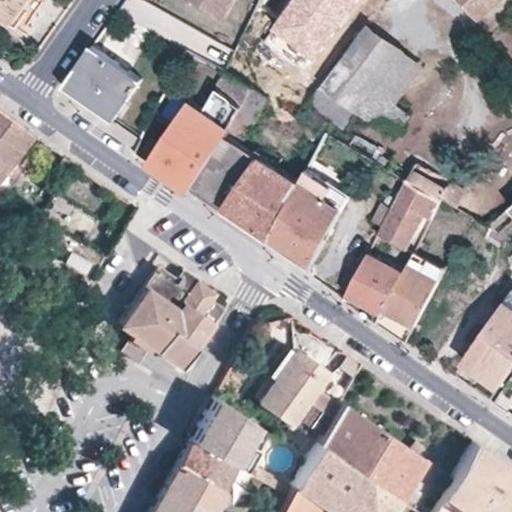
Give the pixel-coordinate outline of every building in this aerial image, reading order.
[(28,0),(0,0),(0,15),(11,24),(28,0)] [(24,33),(47,0),(28,0),(11,24),(24,33)] [(195,0),(225,17),(234,0),(195,0)] [(295,0),(277,26),(319,56),(358,0),(295,0)] [(462,0),(481,19),(501,0),(462,0)] [(356,109),(379,127),(397,104),(426,65),(369,23),(310,104),(342,128),(356,109)] [(143,79),(93,44),(65,84),(116,120),(143,79)] [(192,99),(149,162),(176,181),(190,191),(194,185),(234,124),(254,86),(228,72),(207,109),(192,99)] [(234,124),(194,185),(272,237),(303,180),(243,142),(272,97),(254,86),(234,124)] [(397,104),(379,127),(394,138),(411,114),(397,104)] [(0,161),(24,129),(0,112),(0,161)] [(24,129),(0,161),(0,187),(18,164),(13,160),(32,134),(24,129)] [(320,146),(325,136),(310,129),(305,138),(320,146)] [(71,162),(61,155),(52,167),(62,174),(71,162)] [(443,198),(458,207),(466,192),(451,183),(449,186),(432,177),(436,171),(419,163),(411,179),(443,198)] [(411,179),(409,178),(394,207),(384,225),(380,233),(380,234),(409,249),(426,214),(433,218),(443,198),(411,179)] [(303,180),(272,237),(313,264),(344,206),(303,180)] [(98,251),(104,254),(105,252),(133,206),(123,198),(104,231),(108,235),(98,251)] [(384,225),(394,207),(384,201),(374,220),(384,225)] [(92,258),(97,248),(74,237),(70,247),(92,258)] [(406,270),(379,321),(407,341),(449,265),(417,249),(415,252),(406,270)] [(63,260),(83,272),(88,263),(68,251),(63,260)] [(372,307),(368,314),(379,321),(406,270),(371,251),(349,293),(372,307)] [(129,331),(148,344),(178,365),(218,307),(207,299),(212,291),(199,281),(195,287),(176,275),(173,278),(156,266),(116,322),(129,331)] [(181,268),(176,275),(195,287),(199,281),(181,268)] [(349,293),(346,298),(346,299),(368,314),(372,307),(349,293)] [(511,303),(507,300),(466,357),(503,383),(511,369),(511,303)] [(129,331),(117,348),(136,361),(148,344),(129,331)] [(257,397),(291,349),(285,345),(252,394),(257,397)] [(312,438),(314,440),(335,401),(315,387),(326,370),(292,347),(291,349),(257,397),(256,399),(290,423),(312,438)] [(350,375),(358,362),(345,353),(336,366),(350,375)] [(511,396),(503,390),(495,401),(509,411),(511,407),(511,396)] [(260,450),(242,438),(253,422),(213,394),(192,431),(188,439),(233,465),(247,473),(252,464),(260,450)] [(419,455),(337,398),(335,401),(314,440),(396,497),(419,455)] [(305,449),(312,438),(290,423),(283,434),(305,449)] [(233,465),(188,439),(186,441),(174,462),(220,488),(226,477),(233,465)] [(331,511),(387,511),(395,497),(396,497),(314,440),(290,484),(320,504),(331,511)] [(511,478),(491,464),(495,458),(471,441),(451,476),(430,511),(509,511),(511,508),(511,488),(511,487),(511,486),(511,478)] [(511,488),(511,469),(495,458),(491,464),(511,478),(511,486),(511,487),(511,488)] [(220,488),(174,462),(163,484),(208,509),(220,488)] [(252,464),(247,473),(285,494),(289,485),(252,464)] [(226,477),(220,488),(233,495),(239,485),(226,477)] [(206,511),(208,509),(163,484),(147,510),(151,511),(206,511)] [(289,485),(285,494),(275,511),(314,511),(320,504),(290,484),(289,485)] [(223,511),(233,495),(220,488),(208,509),(213,511),(223,511)]
